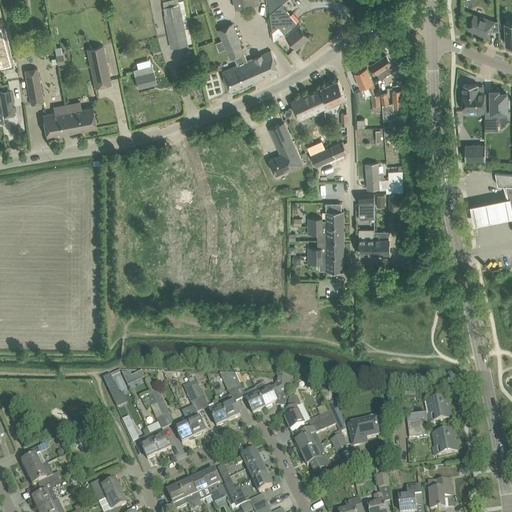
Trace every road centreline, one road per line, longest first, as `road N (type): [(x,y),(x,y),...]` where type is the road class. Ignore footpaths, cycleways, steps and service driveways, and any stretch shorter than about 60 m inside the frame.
road 1 (tertiary): [(508,511),(447,207),(432,46)]
road 2 (unclassified): [(0,166),(123,146),(249,100),(334,52)]
road 3 (residential): [(354,336),(349,91),(334,52)]
road 4 (residential): [(299,493),(264,429),(142,485)]
road 5 (residential): [(299,493),(399,454),(398,419)]
